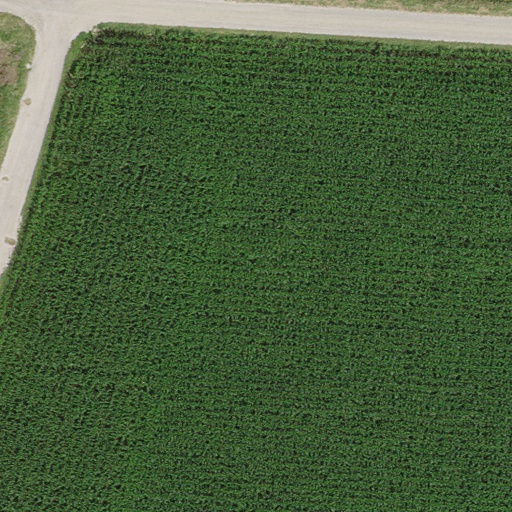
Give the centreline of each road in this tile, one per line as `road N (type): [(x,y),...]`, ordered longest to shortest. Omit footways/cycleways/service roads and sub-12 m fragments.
road 1 (track): [(511,35),(55,10),(0,0)]
road 2 (track): [(57,0),(0,188)]
